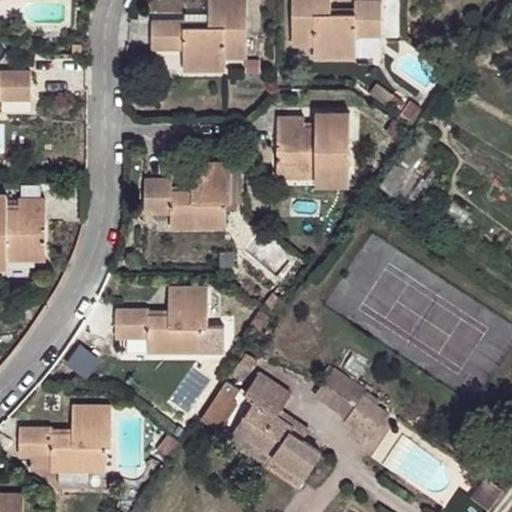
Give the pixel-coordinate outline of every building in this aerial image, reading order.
[(210,20),(185,20),(153,20),(153,47),(184,47),(184,69),(226,69),(226,56),(247,56),(247,0),(209,0),(210,13),(210,20)] [(331,0),(293,0),(293,44),(315,44),(314,57),(356,57),(356,35),(382,36),(382,2),(355,2),(355,8),(355,13),(332,13),(332,8),(331,0)] [(0,97),(31,98),(31,71),(0,71),(0,97)] [(409,128),(423,108),(411,99),(407,104),(378,82),(370,92),(400,114),(397,118),(409,128)] [(305,117),(278,117),(277,176),(316,176),(350,176),(350,111),(316,111),(316,122),(316,125),(305,125),(305,122),(305,117)] [(409,129),(394,119),(385,133),(399,142),(409,129)] [(172,188),(172,183),(172,179),(145,178),(145,213),(171,213),(176,213),(176,227),(226,228),(226,211),(226,204),(231,204),(231,162),(193,162),(193,183),(193,188),(172,188)] [(8,194),(0,193),(0,265),(8,266),(8,260),(46,260),(46,197),(20,197),(20,207),(8,208),(8,197),(8,194)] [(20,197),(8,197),(8,208),(20,207),(20,197)] [(149,309),(116,309),(116,336),(148,336),(153,336),(153,351),(203,351),(203,327),(208,327),(208,287),(170,287),(170,309),(170,315),(150,315),(149,309)] [(278,287),(264,307),(272,312),(285,293),(278,287)] [(252,325),(261,331),(270,316),(261,310),(252,325)] [(247,353),(242,362),(251,367),(256,359),(247,353)] [(381,399),(329,365),(323,374),(330,378),(318,396),(349,417),(346,421),(371,438),(388,413),(377,406),(381,399)] [(260,372),(246,393),(255,400),(246,414),(255,421),(245,436),(273,454),(266,464),(299,486),(322,452),(303,439),(291,431),(295,425),(278,414),(281,409),(292,393),(260,372)] [(240,389),(227,381),(202,418),(219,429),(237,401),(234,399),(240,389)] [(112,405),(73,405),(73,427),(73,433),(53,432),(53,427),(20,426),(20,453),(31,454),(57,454),(56,469),(107,469),(107,445),(112,445),(112,405)] [(295,425),(291,431),(303,439),(310,429),(281,409),(278,414),(295,425)] [(255,421),(246,414),(229,440),(266,464),(273,454),(245,436),(255,421)] [(179,441),(170,434),(158,451),(167,458),(179,441)] [(57,454),(31,454),(31,468),(56,469),(57,454)] [(472,497),(489,509),(503,490),(486,478),(472,497)] [(0,511),(24,511),(24,494),(0,494),(0,511)]
